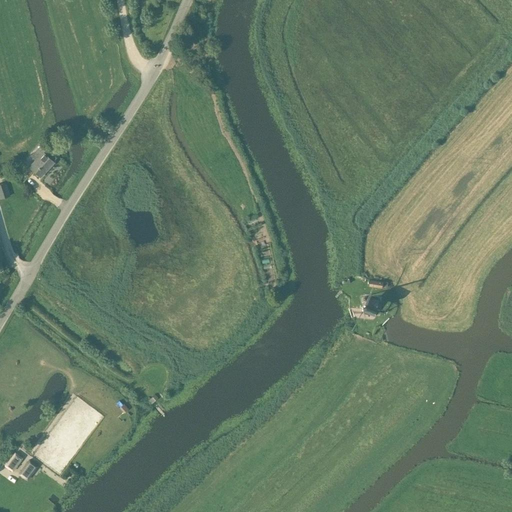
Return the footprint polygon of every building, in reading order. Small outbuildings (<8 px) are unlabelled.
[(46,148),(43,152),(29,167),(40,177),(54,162),(52,161),(56,157),(46,148)] [(0,184),(0,199),(10,196),(6,182),(0,184)] [(369,280),(369,287),(382,288),(382,286),(383,282),(369,280)] [(379,299),(363,297),(361,312),(377,314),(379,299)] [(15,453),(5,466),(12,471),(22,458),(15,453)] [(27,479),(37,466),(29,460),(19,473),(27,479)]
